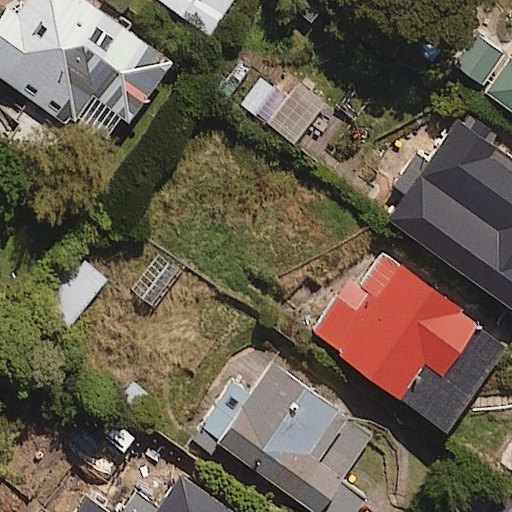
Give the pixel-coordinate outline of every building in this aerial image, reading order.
[(169,49),(97,0),(19,0),(15,6),(6,0),(0,9),(0,66),(106,140),(169,49)] [(224,0),(172,0),(208,24),(224,0)] [(511,48),(477,24),(452,61),(511,101),(511,48)] [(511,293),(511,151),(457,113),(389,210),(510,296),(511,293)] [(505,334),(377,242),(316,327),(444,419),(505,334)] [(375,430),(273,356),(248,391),(228,377),(188,431),(209,447),(218,435),(319,508),(375,430)] [(242,511),(156,450),(115,507),(89,489),(72,511),(242,511)]
